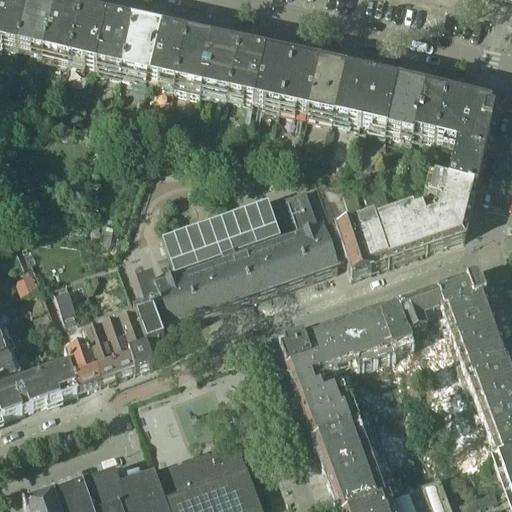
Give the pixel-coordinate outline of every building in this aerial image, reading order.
[(27,6),(1,0),(0,5),(0,52),(16,56),(27,6)] [(54,12),(27,6),(16,56),(42,62),(54,12)] [(80,18),(54,12),(42,62),(68,68),(80,18)] [(106,24),(80,18),(68,68),(95,74),(106,24)] [(133,30),(106,24),(95,74),(121,80),(133,30)] [(158,36),(133,30),(121,80),(147,86),(158,36)] [(185,42),(158,36),(147,86),(174,92),(185,42)] [(211,48),(185,42),(174,92),(200,98),(211,48)] [(237,54),(211,48),(200,98),(226,104),(237,54)] [(264,60),(237,54),(226,104),(253,110),(264,60)] [(290,66),(264,60),(253,110),(279,116),(290,66)] [(317,72),(290,66),(279,116),(305,122),(317,72)] [(342,78),(317,72),(305,122),(330,128),(342,78)] [(368,84),(342,78),(330,128),(357,134),(368,84)] [(396,90),(368,84),(357,134),(384,140),(396,90)] [(422,96),(396,90),(384,140),(404,145),(411,147),(412,143),(422,96)] [(443,101),(422,96),(412,143),(432,148),(443,101)] [(464,106),(443,101),(432,148),(453,154),(454,154),(464,106)] [(489,111),(464,106),(454,154),(453,154),(452,158),(482,164),(492,118),(491,118),(491,115),(489,111)] [(482,164),(452,158),(444,190),(474,197),(482,164)] [(317,186),(320,174),(302,171),(300,182),(317,186)] [(239,174),(237,182),(253,186),(255,178),(239,174)] [(341,190),(343,181),(324,177),(322,186),(341,190)] [(426,207),(431,187),(406,181),(402,201),(404,201),(418,205),(426,207)] [(474,197),(444,190),(431,187),(426,207),(469,217),(474,197)] [(407,266),(390,219),(382,197),(373,194),(360,197),(371,226),(387,273),(407,266)] [(342,200),(347,215),(359,211),(353,196),(342,200)] [(304,198),(268,210),(276,233),(280,245),(281,246),(317,234),(304,198)] [(463,246),(469,217),(426,207),(420,219),(451,250),(463,246)] [(266,209),(161,247),(173,283),(220,266),(223,273),(235,269),(232,262),(280,245),(276,233),(275,234),(266,209)] [(451,250),(420,219),(412,222),(408,212),(390,219),(407,266),(451,250)] [(371,226),(353,233),(369,279),(387,273),(371,226)] [(104,230),(100,248),(109,250),(113,233),(104,230)] [(353,233),(334,239),(344,270),(351,287),(370,280),(369,279),(353,233)] [(132,320),(134,326),(146,358),(163,352),(157,337),(167,334),(168,337),(336,278),(335,274),(344,270),(334,239),(333,238),(323,242),(321,236),(292,246),(292,248),(235,269),(223,273),(185,287),(184,285),(154,295),(152,289),(146,285),(139,287),(136,293),(144,316),(132,320)] [(35,288),(29,273),(19,277),(25,292),(35,288)] [(81,288),(63,294),(66,301),(83,295),(81,288)] [(43,309),(37,294),(26,298),(32,313),(43,309)] [(82,345),(66,301),(63,294),(51,299),(73,358),(85,354),(82,345)] [(32,324),(40,344),(48,341),(54,338),(46,318),(32,324)] [(134,326),(115,333),(132,380),(133,380),(134,381),(152,375),(145,358),(146,358),(134,326)] [(132,380),(115,333),(99,338),(116,386),(132,380)] [(0,336),(0,361),(9,357),(0,336)] [(54,338),(48,341),(56,363),(62,361),(54,338)] [(116,386),(99,338),(82,345),(85,354),(98,392),(116,386)] [(98,392),(85,354),(73,358),(77,372),(67,375),(76,400),(98,392)] [(44,367),(56,363),(53,355),(41,359),(44,367)] [(9,357),(0,361),(0,387),(7,385),(8,384),(17,380),(19,380),(9,357)] [(36,378),(64,366),(62,361),(56,363),(35,373),(36,378)] [(67,375),(39,385),(48,410),(76,400),(67,375)] [(17,380),(8,384),(7,385),(9,389),(19,385),(17,380)] [(39,385),(11,396),(20,420),(48,410),(39,385)] [(0,399),(0,427),(20,420),(11,396),(0,399)] [(137,477),(116,483),(114,478),(51,501),(23,511),(23,510),(22,511),(21,511),(258,511),(235,447),(139,483),(137,477)]
